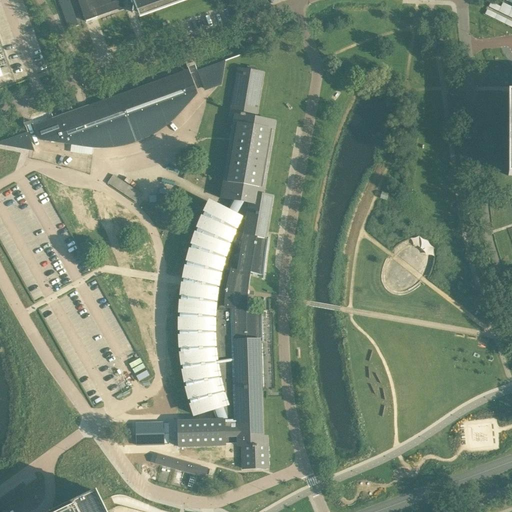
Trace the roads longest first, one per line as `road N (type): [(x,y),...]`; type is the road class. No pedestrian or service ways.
road 1 (unclassified): [(304,465),(291,414),(283,299),(316,63),(293,3)]
road 2 (unclassified): [(304,465),(210,503),(144,486),(57,370),(0,273)]
road 3 (unclassified): [(511,309),(487,233),(461,0)]
road 4 (unclassified): [(80,78),(293,3)]
